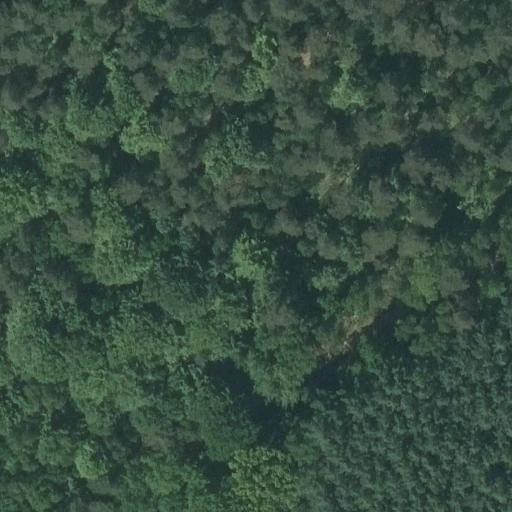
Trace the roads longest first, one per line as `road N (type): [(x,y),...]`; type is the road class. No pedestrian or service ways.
road 1 (unknown): [(511,182),(276,305),(264,322),(274,371),(91,511)]
road 2 (unknown): [(0,195),(98,174),(281,92),(454,0)]
road 3 (track): [(287,387),(326,511)]
